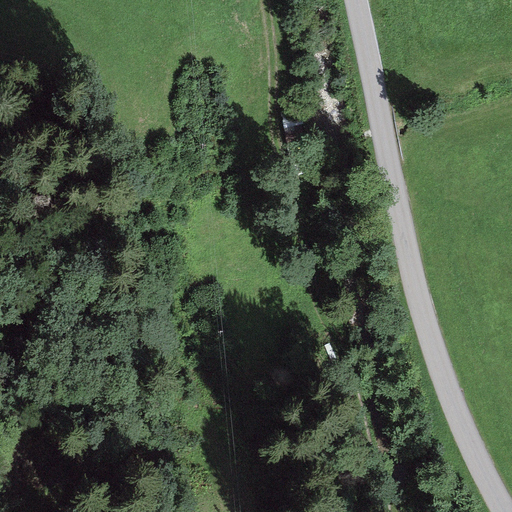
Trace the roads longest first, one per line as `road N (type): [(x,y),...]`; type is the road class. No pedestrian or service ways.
road 1 (unclassified): [(505,511),(438,366),(412,280),(356,0)]
road 2 (track): [(265,0),(286,177),(386,511)]
